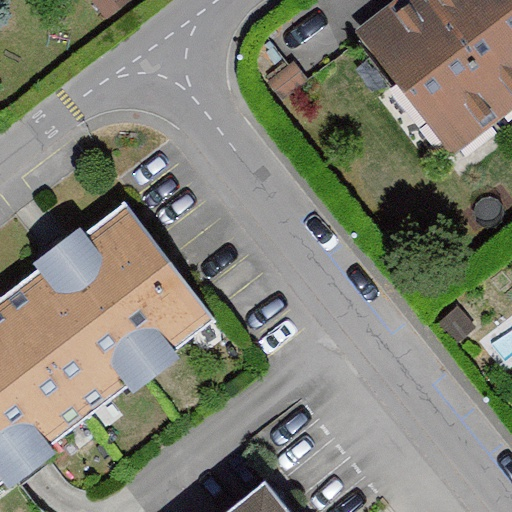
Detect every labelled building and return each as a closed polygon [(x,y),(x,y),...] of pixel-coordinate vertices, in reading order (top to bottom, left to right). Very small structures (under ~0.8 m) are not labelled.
[(511,3),(509,0),(424,0),(418,5),(511,125),(511,3)] [(511,125),(418,5),(366,46),(460,167),(511,125)] [(137,231),(17,321),(97,429),(218,336),(137,231)] [(17,321),(0,334),(0,500),(97,429),(17,321)] [(292,511),(270,483),(233,511),(292,511)]
